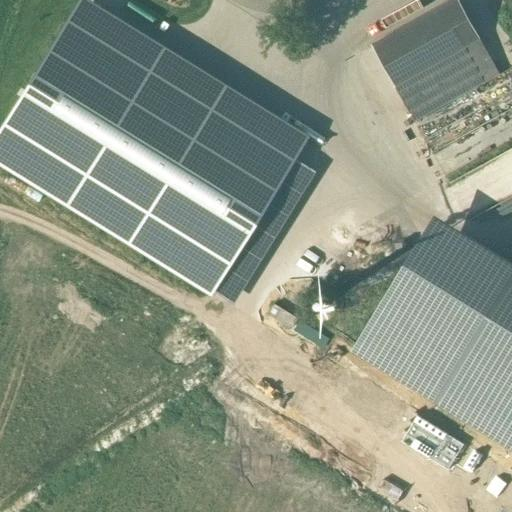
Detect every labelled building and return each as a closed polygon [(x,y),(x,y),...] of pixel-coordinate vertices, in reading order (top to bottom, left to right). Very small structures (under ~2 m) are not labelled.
[(306,136),(86,0),(82,0),(0,134),(0,163),(211,293),(306,136)] [(457,0),(373,47),(396,89),(481,41),(459,3),(458,0),(457,0)] [(481,41),(396,89),(415,122),(469,92),(500,75),(481,41)] [(447,186),(467,220),(511,195),(511,153),(497,162),(485,141),(501,132),(494,120),(439,151),(456,181),(447,186)] [(511,263),(439,218),(357,350),(511,446),(511,263)] [(296,320),(272,305),(266,315),(290,330),(296,320)] [(327,339),(299,321),(292,332),(320,349),(327,339)]
